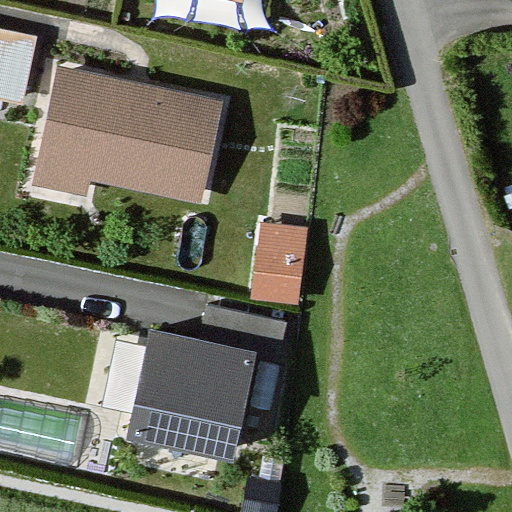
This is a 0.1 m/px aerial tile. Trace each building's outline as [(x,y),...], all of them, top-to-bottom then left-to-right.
[(37,29),(0,21),(0,89),(25,94),(37,29)] [(227,94),(61,58),(38,164),(204,200),(227,94)] [(257,288),(307,290),(310,213),(260,211),(257,288)] [(263,343),(158,325),(139,436),(244,454),(263,343)] [(107,390),(135,395),(148,332),(120,327),(107,390)]
